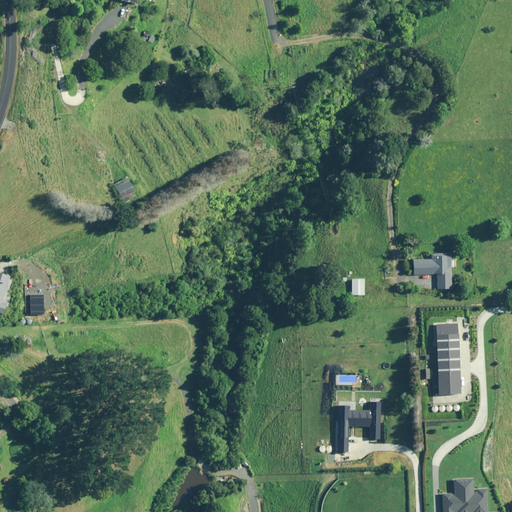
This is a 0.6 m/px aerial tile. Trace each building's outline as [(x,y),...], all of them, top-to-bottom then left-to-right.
[(127,195),(134,191),(126,177),(113,184),(122,202),(129,199),(127,195)] [(437,275),(436,289),(452,289),(452,267),(456,267),(456,258),(451,258),(451,253),(430,253),(430,259),(412,259),(412,275),(435,275),(437,275)] [(2,303),(9,276),(0,273),(0,312),(3,313),(5,304),(2,303)] [(363,279),(350,278),(350,294),(363,294),(363,279)] [(32,317),(18,318),(19,326),(32,325),(32,317)] [(435,322),(439,393),(461,392),(457,321),(435,322)] [(337,404),(337,452),(348,452),(349,425),(370,425),(370,438),(380,438),(380,401),(370,401),(370,409),(349,408),(349,404),(337,404)] [(453,511),(455,511),(487,511),(486,488),(476,489),(476,492),(473,492),(472,477),(453,478),(454,493),(452,493),(452,492),(441,493),(441,511),(453,511)]
